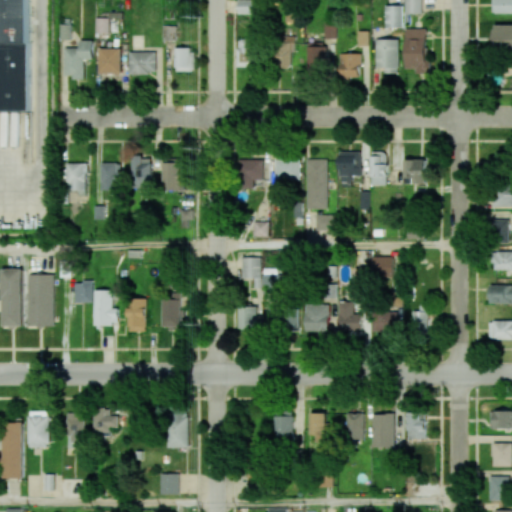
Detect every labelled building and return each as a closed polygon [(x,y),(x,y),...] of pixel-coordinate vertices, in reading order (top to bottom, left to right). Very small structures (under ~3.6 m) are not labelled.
[(237,0),(238,14),(257,13),(256,0),(237,0)] [(405,0),(406,13),(422,13),(421,0),(405,0)] [(511,0),(495,0),(495,13),(511,13),(511,0)] [(403,5),(386,6),(386,27),(403,27),(403,5)] [(96,33),(109,33),(110,18),(96,17),(96,33)] [(325,38),(337,38),(336,21),(324,21),(325,38)] [(71,25),(60,24),(60,39),(70,39),(71,25)] [(511,24),(496,24),(495,51),(511,51),(511,24)] [(427,28),(406,28),(406,68),(416,68),(416,73),(431,73),(431,60),(427,60),(427,28)] [(293,36),(276,36),(275,68),(293,68),(293,36)] [(256,67),(257,39),(239,39),(238,66),(256,67)] [(399,39),(377,39),(377,68),(385,68),(385,73),(399,73),(399,39)] [(93,59),(93,40),(79,40),(80,47),(65,47),(65,78),(85,77),(85,59),(93,59)] [(327,43),(308,43),(307,75),(326,75),(327,43)] [(193,47),(175,48),(175,71),(193,71),(193,47)] [(122,73),(122,48),(100,48),(100,73),(122,73)] [(156,52),(129,52),(129,73),(156,73),(156,52)] [(361,53),(340,53),(340,78),(360,78),(361,53)] [(361,151),(339,151),(340,186),(352,186),(352,176),(362,175),(361,151)] [(372,185),(388,184),(387,151),(371,151),(372,185)] [(134,188),(152,188),(152,158),(133,158),(134,188)] [(254,188),(254,180),(263,180),(263,160),(240,159),(239,188),(254,188)] [(301,180),(300,159),(275,160),(276,180),(301,180)] [(327,208),(328,159),(307,159),(306,208),(327,208)] [(405,183),(427,183),(427,159),(406,159),(405,183)] [(101,189),(120,189),(120,163),(101,162),(101,189)] [(185,190),(186,162),(163,162),(163,190),(185,190)] [(88,163),(68,163),(68,189),(79,190),(79,195),(87,195),(88,163)] [(495,182),(511,182),(511,206),(494,206),(495,182)] [(182,226),(193,226),(193,210),(181,210),(182,226)] [(316,231),(334,231),(335,214),(316,214),(316,231)] [(510,219),(492,219),(492,242),(509,242),(510,219)] [(269,236),(269,221),(254,221),(254,236),(269,236)] [(511,251),(495,252),(496,270),(511,269),(511,251)] [(261,256),(242,257),(243,278),(262,278),(261,256)] [(373,278),(393,278),(394,256),(373,256),(373,278)] [(3,326),(24,326),(24,268),(3,269),(3,326)] [(54,326),(55,274),(29,274),(29,325),(54,326)] [(263,274),(263,293),(280,293),(281,274),(263,274)] [(76,302),(94,302),(93,281),(75,281),(76,302)] [(491,303),(511,303),(511,284),(491,285),(491,303)] [(114,308),(114,290),(95,289),(95,324),(118,324),(119,308),(114,308)] [(148,298),(130,298),(129,331),(147,331),(148,298)] [(163,325),(164,298),(182,299),(181,325),(163,325)] [(339,330),(361,331),(361,314),(353,313),(354,302),(339,302),(339,330)] [(329,304),(306,304),(306,331),(329,331),(329,304)] [(413,311),(413,335),(429,335),(428,304),(420,305),(420,310),(413,311)] [(239,328),(259,328),(258,306),(238,307),(239,328)] [(300,307),(270,306),(270,327),(281,327),(281,329),(299,330),(300,307)] [(397,330),(397,310),(372,310),(373,331),(397,330)] [(511,321),(490,321),(490,338),(511,337),(511,321)] [(119,415),(110,415),(110,407),(94,407),(94,435),(111,436),(111,427),(119,427),(119,415)] [(29,447),(50,447),(49,410),(29,411),(29,447)] [(495,428),(511,427),(511,410),(495,411),(495,428)] [(408,438),(426,439),(427,412),(409,411),(408,438)] [(85,412),(67,412),(68,437),(86,437),(85,412)] [(189,447),(188,412),(167,413),(169,447),(189,447)] [(364,439),(364,412),(347,412),(347,439),(364,439)] [(312,413),(327,413),(327,436),(312,435),(312,413)] [(374,447),(374,414),(396,414),(395,447),(374,447)] [(293,416),(294,443),(276,444),(275,416),(293,416)] [(25,477),(24,422),(4,422),(5,478),(25,477)] [(511,442),(494,443),(493,466),(511,465),(511,442)] [(179,494),(179,473),(161,473),(161,494),(179,494)] [(490,476),(490,500),(511,500),(510,476),(490,476)]
